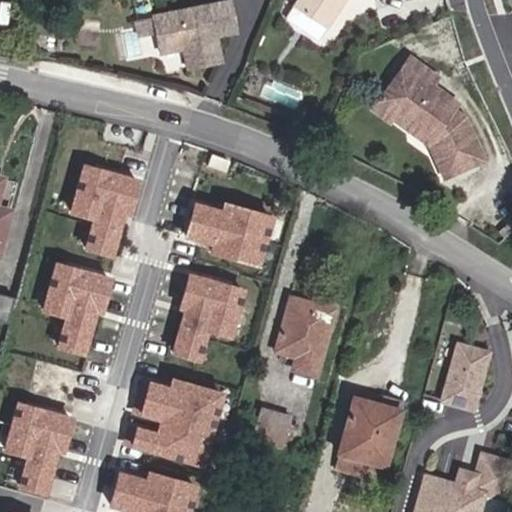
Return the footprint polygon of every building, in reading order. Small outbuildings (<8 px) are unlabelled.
[(220,61),(214,35),(234,31),(228,0),(152,16),(152,17),(155,32),(160,53),(183,48),(187,68),(220,61)] [(295,0),(291,5),(322,28),(340,5),(339,0),(295,0)] [(314,39),(322,28),(291,5),(283,15),(314,39)] [(33,31),(48,34),(51,14),(36,12),(33,31)] [(138,36),(155,32),(152,17),(135,21),(138,36)] [(437,101),(426,94),(432,85),(403,65),(375,104),(388,119),(406,132),(410,135),(424,145),(429,156),(434,168),(430,170),(437,186),(477,168),(457,125),(447,117),(438,111),(437,101)] [(447,117),(451,112),(437,101),(438,111),(447,117)] [(424,145),(410,135),(406,132),(388,119),(375,104),(366,117),(383,129),(385,127),(402,139),(400,141),(403,150),(415,158),(418,154),(425,159),(430,170),(434,168),(429,156),(424,145)] [(115,260),(140,178),(82,160),(66,212),(89,219),(80,249),(115,260)] [(0,207),(0,191),(3,179),(0,177),(0,218),(6,220),(9,210),(0,207)] [(11,205),(17,180),(7,178),(1,202),(11,205)] [(183,195),(167,190),(162,206),(179,211),(183,195)] [(169,259),(185,263),(182,274),(210,283),(245,293),(257,250),(178,228),(169,259)] [(182,274),(185,263),(169,259),(166,270),(182,274)] [(162,283),(207,297),(210,283),(182,274),(166,270),(162,283)] [(291,371),(316,377),(334,308),(291,296),(276,351),(295,356),(291,371)] [(93,357),(104,318),(39,300),(28,339),(93,357)] [(473,411),(489,355),(459,346),(443,402),(473,411)] [(401,401),(380,395),(378,405),(398,410),(401,401)] [(379,481),(383,465),(398,410),(378,405),(352,399),(338,453),(334,468),(379,481)] [(3,453),(22,457),(16,488),(52,496),(69,413),(13,402),(3,453)] [(260,408),(251,438),(283,446),(291,417),(260,408)] [(166,469),(167,462),(201,471),(213,430),(172,417),(167,433),(160,431),(151,464),(155,465),(146,496),(156,499),(166,469)] [(480,511),(483,502),(507,508),(511,491),(511,463),(482,455),(473,487),(458,483),(455,494),(425,485),(417,511),(480,511)] [(166,469),(199,478),(201,471),(167,462),(166,469)] [(188,511),(191,511),(198,511),(202,496),(192,494),(188,511)]
